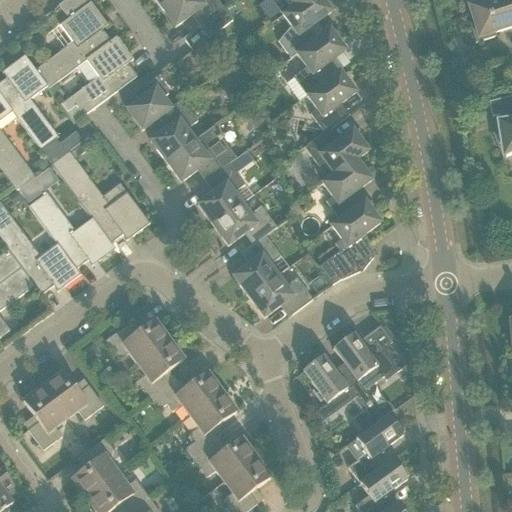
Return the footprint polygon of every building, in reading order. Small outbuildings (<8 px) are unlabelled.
[(35,72),(34,72),(46,88),(46,89),(47,91),(54,86),(86,62),(85,62),(110,43),(101,31),(96,25),(102,21),(90,4),(86,0),(67,0),(58,7),(68,21),(59,27),(72,44),(35,72)] [(152,0),(159,8),(170,0),(152,0)] [(170,0),(159,8),(174,29),(191,17),(197,12),(206,23),(223,10),(215,0),(170,0)] [(269,0),(282,17),(305,0),(269,0)] [(290,28),(277,43),(290,60),(296,56),(319,39),(311,28),(331,14),(320,0),(305,0),(282,17),(290,28)] [(511,0),(482,0),(483,2),(467,7),(473,24),(469,26),(475,45),(494,38),(493,35),(511,28),(511,0)] [(206,23),(199,28),(208,40),(232,22),(223,10),(206,23)] [(292,79),(306,98),(333,78),(325,67),(345,53),(329,32),(296,56),(306,69),(292,79)] [(88,86),(59,107),(61,109),(70,121),(73,125),(79,121),(83,118),(136,79),(127,66),(122,59),(128,55),(116,39),(110,43),(85,62),(86,62),(76,69),(88,86)] [(0,84),(0,98),(11,114),(16,121),(39,152),(57,139),(44,121),(29,101),(46,89),(46,88),(34,72),(35,72),(24,57),(8,69),(12,75),(6,80),(0,84)] [(333,78),(306,98),(316,111),(309,116),(313,121),(321,131),(323,135),(324,135),(342,121),(334,110),(340,105),(355,95),(339,74),(333,78)] [(141,132),(162,117),(161,117),(181,102),(181,101),(170,110),(162,99),(168,95),(156,79),(137,93),(142,99),(126,111),(141,132)] [(54,86),(47,91),(56,102),(63,97),(54,86)] [(499,122),(505,158),(511,154),(511,97),(490,104),(494,117),(501,116),(502,121),(499,122)] [(0,171),(16,192),(34,179),(0,133),(0,122),(2,121),(11,114),(0,98),(0,171)] [(149,143),(165,164),(194,142),(186,131),(197,123),(181,102),(161,117),(162,117),(169,128),(149,143)] [(200,170),(208,180),(229,166),(236,160),(212,128),(194,142),(165,164),(180,184),(200,170)] [(323,135),(304,150),(318,169),(324,164),(333,176),(334,177),(355,161),(355,162),(367,153),(352,132),(332,146),(325,136),(324,135),(323,135)] [(65,157),(51,167),(91,221),(110,246),(110,245),(111,245),(122,237),(128,232),(132,238),(149,226),(126,195),(109,208),(74,161),(85,154),(79,146),(65,157)] [(331,198),(325,203),(339,222),(364,204),(364,203),(359,207),(351,196),(370,182),(355,162),(355,161),(322,185),(331,198)] [(196,207),(212,227),(241,206),(233,195),(244,187),(229,166),(208,180),(217,192),(196,207)] [(31,189),(21,197),(26,204),(37,197),(31,189)] [(21,201),(16,194),(7,200),(13,207),(21,201)] [(46,195),(28,208),(56,247),(57,246),(75,271),(76,271),(87,262),(94,257),(98,263),(114,252),(110,246),(91,221),(74,233),(46,195)] [(0,204),(0,243),(7,252),(20,270),(34,287),(33,288),(40,297),(53,288),(59,283),(63,289),(80,277),(76,271),(75,271),(57,246),(56,247),(40,259),(0,204)] [(339,222),(331,228),(340,241),(334,246),(339,253),(317,269),(331,287),(341,282),(362,273),(373,260),(372,255),(360,239),(379,225),(364,204),(339,222)] [(241,206),(212,227),(227,248),(243,236),(249,232),(257,243),(264,238),(276,229),(260,208),(249,217),(241,206)] [(249,267),(232,279),(248,299),(277,278),(269,267),(280,259),(265,238),(264,238),(257,243),(246,251),(254,262),(249,267)] [(0,284),(20,270),(7,252),(0,257),(0,284)] [(20,270),(0,284),(0,339),(9,333),(0,320),(0,312),(33,288),(34,287),(20,270)] [(277,278),(248,299),(263,320),(279,308),(285,304),(294,315),(312,302),(300,286),(296,280),(285,289),(277,278)] [(125,328),(105,343),(117,359),(119,362),(128,355),(136,366),(168,342),(166,339),(168,337),(161,328),(159,330),(154,323),(139,333),(133,338),(125,328)] [(389,346),(391,344),(380,328),(368,337),(373,343),(363,350),(353,336),(351,337),(349,335),(339,343),(341,345),(333,351),(343,365),(364,393),(383,379),(386,383),(405,368),(389,346)] [(135,384),(149,402),(169,387),(162,378),(183,362),(178,355),(180,354),(173,344),(171,346),(168,342),(136,366),(144,378),(135,384)] [(383,419),(376,409),(364,393),(343,365),(333,373),(322,358),(320,360),(319,358),(308,365),(310,367),(302,373),(318,394),(315,396),(312,392),(311,393),(319,404),(320,403),(323,401),(331,413),(343,404),(345,407),(353,401),(362,414),(352,421),(353,422),(356,419),(367,433),(384,420),(383,419)] [(46,386),(42,389),(66,421),(77,413),(84,422),(103,408),(95,397),(88,388),(78,395),(73,389),(62,374),(55,380),(53,377),(44,384),(46,386)] [(181,407),(189,418),(223,393),(214,380),(212,382),(206,375),(176,397),(169,387),(149,402),(157,413),(166,406),(171,414),(181,407)] [(29,398),(22,404),(33,418),(38,425),(28,433),(42,453),(59,441),(62,439),(55,429),(66,421),(42,389),(39,392),(37,390),(28,396),(29,398)] [(184,451),(192,461),(213,446),(206,437),(236,414),(230,407),(233,406),(223,393),(189,418),(197,430),(188,436),(194,444),(184,451)] [(383,419),(393,411),(386,402),(376,409),(383,419)] [(355,441),(346,448),(355,460),(355,461),(356,463),(347,469),(359,485),(390,463),(382,452),(403,437),(401,435),(403,433),(396,423),(394,425),(388,417),(384,420),(367,433),(355,441)] [(85,470),(71,481),(76,488),(74,490),(81,499),(83,497),(85,501),(118,477),(109,466),(118,459),(104,440),(93,448),(84,455),(92,465),(85,470)] [(215,473),(223,484),(255,460),(253,457),(255,455),(248,446),(246,447),(241,440),(220,456),(213,446),(192,461),(206,480),(215,473)] [(231,495),(222,502),(224,505),(229,511),(248,511),(256,506),(249,496),(256,491),(270,480),(265,473),(267,471),(260,462),(258,464),(255,460),(223,484),(231,495)] [(354,508),(357,511),(386,511),(393,507),(386,497),(407,481),(405,479),(407,477),(400,467),(398,469),(392,461),(390,463),(359,485),(368,498),(354,508)] [(0,469),(0,511),(7,511),(7,509),(12,506),(1,491),(11,484),(0,469)] [(118,477),(85,501),(88,504),(86,506),(90,511),(111,511),(114,510),(121,505),(126,511),(131,511),(148,500),(135,482),(126,488),(118,477)] [(157,511),(148,500),(131,511),(157,511)]
